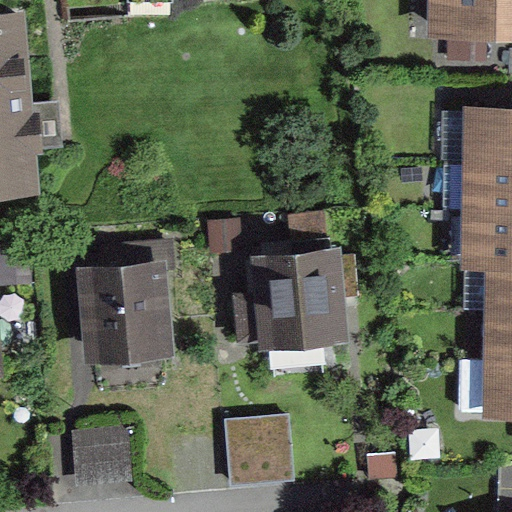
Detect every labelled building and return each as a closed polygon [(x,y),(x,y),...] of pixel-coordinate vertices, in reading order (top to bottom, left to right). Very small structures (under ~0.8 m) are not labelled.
[(511,29),(511,0),(439,0),(439,29),(511,29)] [(36,7),(0,9),(0,190),(50,187),(36,7)] [(511,109),(474,109),(474,160),(511,160),(511,109)] [(511,160),(474,160),(473,209),(511,209),(511,160)] [(511,209),(473,209),(472,259),(496,259),(511,259),(511,209)] [(293,256),(248,259),(251,293),(236,294),(240,338),(340,330),(337,291),(357,289),(354,251),(330,253),(328,237),(291,240),(293,256)] [(109,271),(87,273),(93,349),(165,343),(158,268),(135,269),(133,244),(107,246),(109,271)] [(511,259),(496,259),(495,309),(511,308),(511,259)] [(511,308),(495,309),(494,359),(511,359),(511,308)] [(511,359),(494,359),(462,358),(461,409),(511,409),(511,359)] [(287,414),(227,419),(231,480),(292,476),(287,414)] [(127,424),(74,428),(78,483),(131,478),(127,424)]
